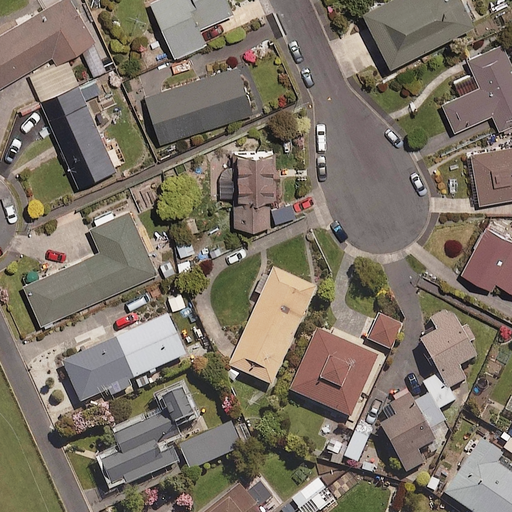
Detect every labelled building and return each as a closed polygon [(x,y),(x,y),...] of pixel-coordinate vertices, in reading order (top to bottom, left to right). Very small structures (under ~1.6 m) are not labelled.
[(0,80),(50,51),(54,57),(92,35),(71,0),(45,0),(0,27),(0,80)] [(229,9),(224,0),(150,0),(172,52),(203,39),(196,23),(229,9)] [(471,16),(462,0),(363,0),(359,3),(387,58),(471,16)] [(465,53),(473,70),(453,79),(458,90),(440,98),(452,126),(490,109),(497,125),(511,118),(511,65),(499,37),(465,53)] [(106,65),(96,41),(81,48),(91,72),(106,65)] [(250,109),(235,62),(142,91),(157,138),(250,109)] [(114,165),(77,79),(39,96),(76,181),(114,165)] [(511,141),(469,149),(478,199),(511,193),(511,141)] [(267,144),(231,144),(232,165),(218,166),(219,193),(232,193),(232,221),(269,221),(267,144)] [(153,270),(126,206),(88,222),(99,246),(21,279),(38,319),(153,270)] [(493,276),(511,240),(511,234),(485,220),(460,268),(489,284),(493,276)] [(189,234),(173,240),(179,255),(195,248),(189,234)] [(511,240),(493,276),(511,286),(511,240)] [(223,377),(234,382),(239,372),(269,386),(315,286),(273,267),(269,276),(262,273),(253,291),(260,294),(223,377)] [(439,371),(447,387),(465,377),(457,364),(475,354),(449,308),(431,318),(437,330),(421,339),(439,371)] [(166,312),(114,337),(132,376),(185,353),(166,312)] [(377,355),(316,328),(289,389),(350,416),(377,355)] [(132,376),(114,337),(89,348),(64,360),(81,397),(108,385),(111,392),(129,384),(126,378),(132,376)] [(447,387),(439,371),(422,380),(429,392),(412,402),(428,430),(445,421),(438,408),(454,399),(447,387)] [(178,386),(155,398),(162,410),(114,434),(122,449),(98,461),(110,484),(124,477),(128,483),(177,458),(167,438),(196,424),(178,386)] [(428,430),(412,402),(408,394),(382,408),(389,422),(381,427),(391,444),(384,448),(390,459),(397,455),(406,470),(423,461),(416,448),(433,439),(428,430)] [(239,446),(228,421),(179,443),(190,468),(239,446)] [(368,435),(355,429),(343,455),(356,461),(368,435)] [(511,441),(500,433),(492,445),(480,437),(443,491),(473,511),(511,511),(511,473),(508,471),(511,466),(511,458),(507,456),(511,448),(511,441)] [(313,511),(332,499),(318,479),(291,496),(301,511),(313,511)] [(263,511),(239,482),(203,511),(263,511)]
